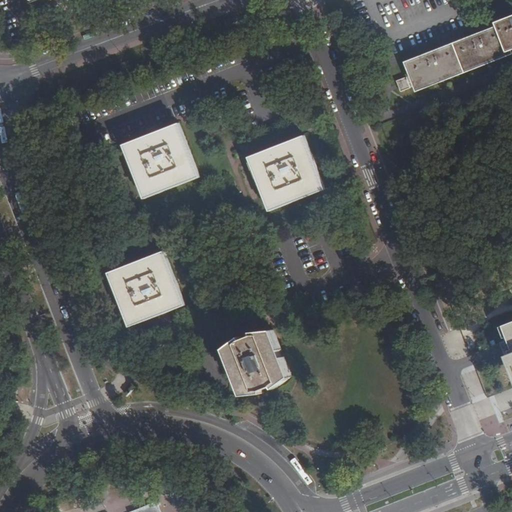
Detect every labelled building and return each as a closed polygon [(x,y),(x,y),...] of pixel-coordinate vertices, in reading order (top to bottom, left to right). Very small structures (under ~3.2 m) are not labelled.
[(511,22),(505,26),(506,28),(414,64),(423,86),(455,74),(456,77),(479,68),(478,65),(511,51),(511,22)] [(409,77),(398,81),(402,93),(413,89),(409,77)] [(130,146),(134,156),(131,157),(142,185),(146,183),(149,192),(194,174),(190,165),(193,164),(182,136),(179,138),(175,128),(130,146)] [(253,159),(257,168),(255,169),(266,198),(269,197),(273,206),(318,188),(314,178),(316,177),(305,149),(302,150),(298,140),(253,159)] [(165,309),(179,304),(175,294),(178,293),(168,266),(165,267),(161,257),(117,274),(121,284),(118,285),(128,312),(131,311),(135,321),(152,314),(165,309)] [(391,318),(388,310),(381,312),(384,320),(391,318)] [(504,344),(499,346),(511,379),(511,314),(496,320),(504,344)] [(274,338),(271,339),(268,331),(256,331),(254,331),(256,335),(245,340),(243,336),(241,337),(231,344),(234,353),(232,354),(244,388),(247,387),(250,395),(265,393),(263,390),(275,386),(276,389),(287,381),(284,373),(286,372),(274,338)] [(161,511),(157,501),(131,511),(130,511),(161,511)]
